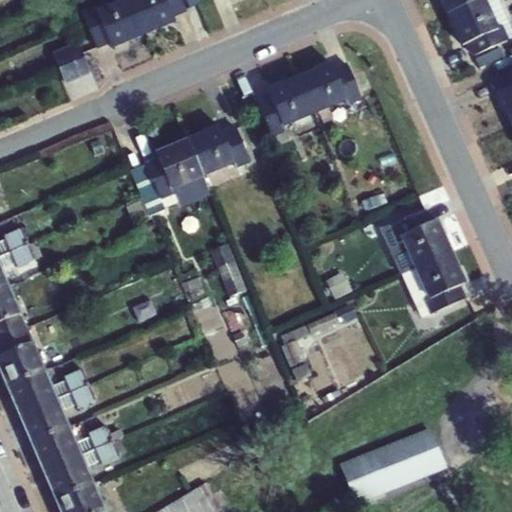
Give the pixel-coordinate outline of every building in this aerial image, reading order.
[(124,0),(99,11),(97,12),(110,44),(112,49),(177,22),(175,16),(168,0),(124,0)] [(168,0),(175,16),(188,11),(186,7),(182,0),(168,0)] [(440,0),(447,14),(478,0),(440,0)] [(486,0),(478,0),(447,14),(462,46),(468,44),(499,29),(486,0)] [(511,38),(511,28),(499,0),(486,0),(499,29),(468,44),(473,56),(509,41),(509,40),(511,38)] [(97,12),(99,11),(97,6),(81,13),(97,49),(110,44),(97,12)] [(79,42),(53,53),(66,84),(91,74),(79,42)] [(502,46),(475,58),(479,68),(506,56),(502,46)] [(511,55),(495,64),(498,70),(511,63),(511,55)] [(332,63),(268,90),(270,95),(283,128),(285,127),(345,102),(348,100),(334,67),(332,63)] [(348,63),(334,67),(348,100),(345,102),(347,106),(363,99),(348,63)] [(511,70),(498,77),(504,90),(511,86),(511,70)] [(511,86),(504,90),(499,92),(511,122),(511,86)] [(283,128),(270,95),(257,101),(272,137),(287,131),(285,127),(283,128)] [(221,125),(156,152),(158,158),(171,190),(205,176),(234,165),(237,163),(223,130),(221,125)] [(250,125),(245,127),(251,140),(256,138),(250,125)] [(236,126),(223,130),(237,163),(234,165),(236,169),(251,162),(236,126)] [(171,190),(158,158),(145,163),(161,200),(165,208),(209,189),(205,176),(171,190)] [(161,200),(145,163),(131,171),(143,199),(149,215),(165,208),(161,200)] [(149,215),(143,199),(127,206),(136,226),(151,220),(149,215)] [(400,237),(432,222),(427,209),(381,230),(401,274),(414,268),(400,237)] [(432,222),(400,237),(414,268),(452,251),(438,219),(432,222)] [(21,228),(3,236),(10,251),(29,244),(21,228)] [(297,240),(280,248),(288,266),(306,257),(297,240)] [(10,251),(0,255),(0,265),(2,272),(42,256),(36,241),(29,244),(10,251)] [(228,244),(212,250),(231,296),(247,290),(228,244)] [(452,251),(414,268),(429,300),(461,286),(466,283),(452,251)] [(70,261),(60,272),(75,286),(85,275),(70,261)] [(2,272),(0,265),(0,290),(9,286),(2,272)] [(414,268),(401,274),(421,318),(467,299),(461,286),(429,300),(414,268)] [(342,275),(323,284),(331,301),(350,292),(342,275)] [(199,278),(187,283),(190,290),(202,285),(199,278)] [(9,286),(0,290),(0,324),(21,315),(9,286)] [(339,311),(281,336),(285,346),(287,345),(296,365),(306,361),(297,340),(312,335),(340,324),(339,322),(343,320),(344,324),(358,318),(352,303),(338,309),(339,311)] [(77,309),(58,317),(63,331),(82,324),(77,309)] [(282,312),(264,319),(270,334),(288,327),(282,312)] [(28,327),(21,315),(0,324),(0,354),(32,342),(35,350),(46,345),(38,323),(28,327)] [(244,333),(234,337),(238,347),(248,343),(244,333)] [(35,350),(32,342),(0,354),(0,371),(6,386),(44,370),(35,350)] [(193,348),(190,351),(188,348),(177,353),(187,374),(197,369),(195,364),(200,362),(198,356),(197,356),(193,348)] [(65,381),(70,393),(89,385),(82,369),(64,377),(65,381)] [(44,370),(6,386),(19,415),(57,399),(52,387),(44,370)] [(52,387),(57,399),(70,393),(65,381),(52,387)] [(89,385),(70,393),(75,405),(77,408),(95,401),(89,385)] [(70,393),(57,399),(62,410),(75,405),(70,393)] [(57,399),(19,415),(31,444),(69,427),(62,410),(57,399)] [(90,438),(94,449),(120,438),(124,436),(121,429),(110,434),(107,425),(88,433),(90,438)] [(69,427),(31,444),(43,472),(81,455),(76,444),(69,427)] [(430,427),(339,464),(356,504),(447,467),(430,427)] [(76,444),(81,455),(94,449),(90,438),(76,444)] [(94,449),(101,465),(126,453),(120,438),(94,449)] [(94,449),(81,455),(87,467),(101,465),(94,449)] [(81,455),(43,472),(55,500),(93,483),(87,467),(81,455)] [(105,511),(93,483),(55,500),(60,511),(105,511)] [(206,483),(157,511),(218,511),(222,510),(206,483)]
